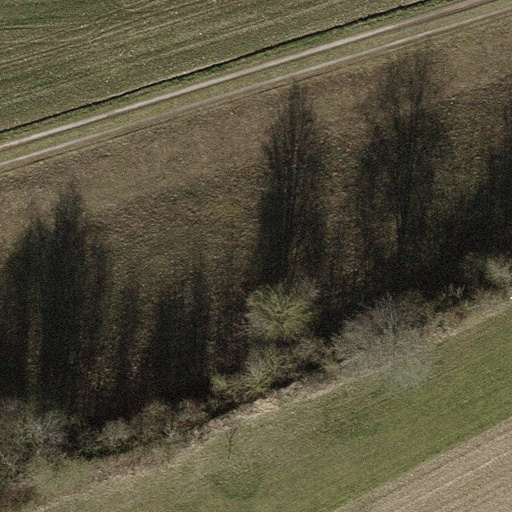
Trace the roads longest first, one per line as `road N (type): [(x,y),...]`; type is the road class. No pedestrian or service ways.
road 1 (track): [(0,149),(485,0)]
road 2 (track): [(511,385),(271,511)]
